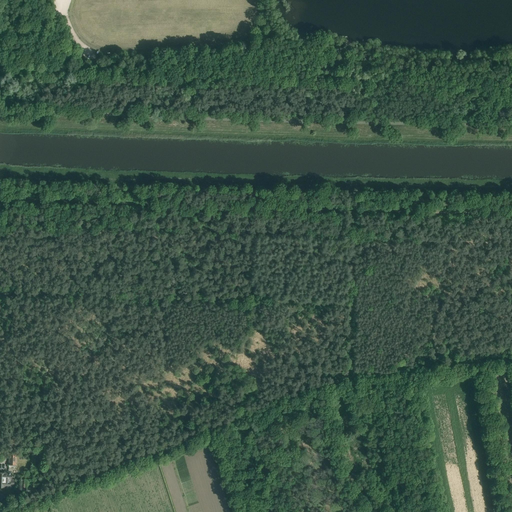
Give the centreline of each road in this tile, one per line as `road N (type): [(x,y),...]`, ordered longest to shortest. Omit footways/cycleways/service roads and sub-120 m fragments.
road 1 (track): [(511,208),(0,197)]
road 2 (track): [(87,57),(160,79),(511,91)]
road 3 (track): [(10,511),(348,385)]
